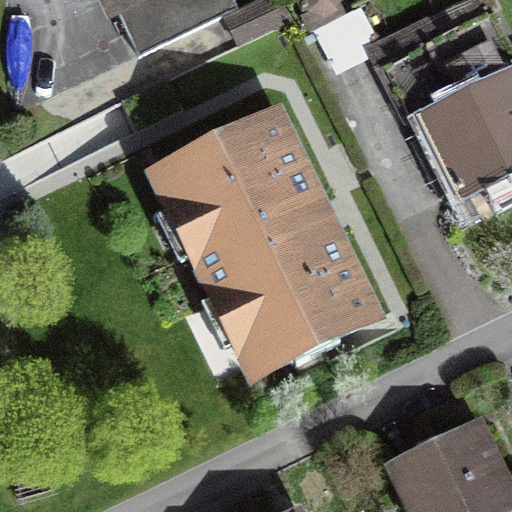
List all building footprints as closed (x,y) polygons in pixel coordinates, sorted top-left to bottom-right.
[(98,0),(112,28),(125,22),(138,55),(234,7),(230,0),(98,0)] [(281,0),(265,0),(224,20),(236,46),(289,19),(281,0)] [(302,12),(311,8),(321,14),(333,10),(337,0),(303,0),(298,3),(302,12)] [(376,75),(385,70),(452,203),(511,173),(511,47),(493,10),(420,47),(401,10),(355,33),(376,75)] [(279,125),(153,184),(253,394),(379,334),(279,125)] [(475,431),(396,469),(416,511),(497,511),(511,505),(475,431)]
